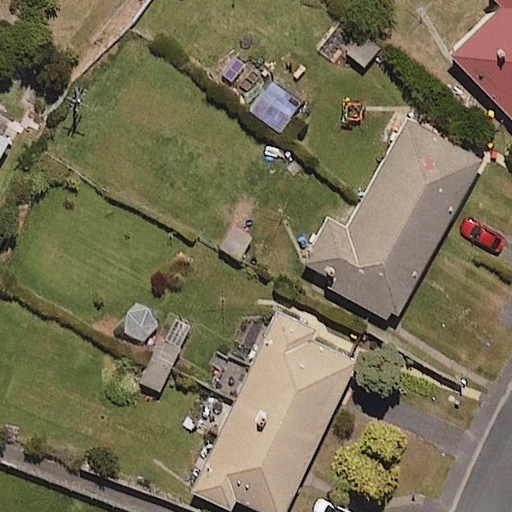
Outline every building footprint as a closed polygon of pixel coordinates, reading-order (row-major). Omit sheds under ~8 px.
[(511,0),(496,0),(453,41),(511,103),(511,0)] [(483,149),(408,108),(345,220),(328,211),(299,263),(391,314),(483,149)] [(0,146),(9,130),(0,124),(0,146)] [(357,347),(274,308),(192,482),(228,499),(233,487),(281,509),(357,347)] [(108,406),(73,390),(59,420),(94,436),(108,406)]
